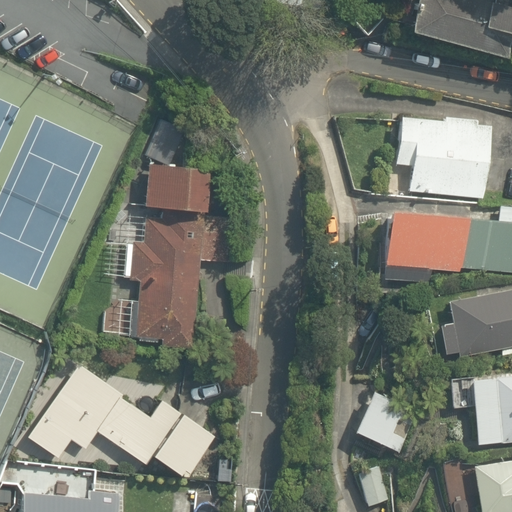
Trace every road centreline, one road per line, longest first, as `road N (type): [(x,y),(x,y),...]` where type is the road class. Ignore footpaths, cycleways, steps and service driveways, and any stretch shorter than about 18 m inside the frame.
road 1 (residential): [(261,511),(279,143),(197,29)]
road 2 (residential): [(197,29),(511,92)]
